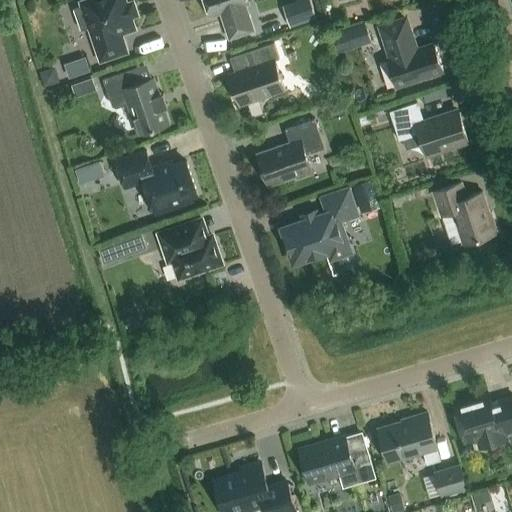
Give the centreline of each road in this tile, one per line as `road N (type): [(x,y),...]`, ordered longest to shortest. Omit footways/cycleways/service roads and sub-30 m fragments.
road 1 (residential): [(304,408),(164,0)]
road 2 (residential): [(304,408),(511,346)]
road 3 (residential): [(188,443),(304,408)]
